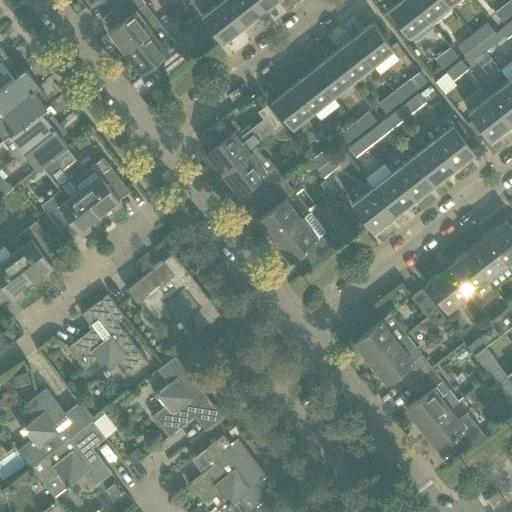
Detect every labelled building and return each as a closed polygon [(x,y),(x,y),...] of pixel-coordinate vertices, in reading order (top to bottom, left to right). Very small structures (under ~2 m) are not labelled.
[(141,0),(120,0),(111,8),(121,21),(108,31),(124,52),(160,23),(141,0)] [(222,0),(221,0),(201,15),(222,42),(242,26),(222,0)] [(253,0),(222,0),(242,26),(262,11),(253,0)] [(275,0),(253,0),(262,11),(275,0)] [(429,20),(413,0),(400,0),(388,10),(408,35),(429,20)] [(448,4),(444,0),(413,0),(429,20),(448,4)] [(502,21),(511,12),(511,2),(510,0),(509,0),(495,12),(502,21)] [(511,18),(504,24),(499,28),(507,38),(511,33),(511,18)] [(478,42),(493,30),(486,21),(471,33),(478,42)] [(186,57),(160,23),(124,52),(140,72),(151,63),(162,76),(186,57)] [(371,65),(392,49),(371,23),(351,39),(371,65)] [(204,29),(193,37),(200,45),(211,36),(204,29)] [(493,30),(478,42),(485,51),(500,39),(493,30)] [(478,42),(471,33),(456,45),(463,54),(478,42)] [(371,65),(351,39),(331,54),(352,80),(371,65)] [(478,42),(463,54),(470,63),(485,51),(478,42)] [(442,67),(457,55),(450,46),(434,58),(442,67)] [(331,54),(312,69),(332,96),(352,80),(331,54)] [(6,56),(0,60),(0,88),(14,77),(14,76),(8,69),(13,65),(6,56)] [(460,60),(445,72),(452,81),(468,69),(460,60)] [(0,114),(1,114),(38,85),(25,68),(14,76),(14,77),(0,88),(0,114)] [(312,69),(292,85),(312,111),(332,96),(312,69)] [(407,79),(392,91),(400,101),(415,89),(415,88),(408,80),(407,79)] [(511,85),(508,81),(488,97),(510,124),(511,122),(511,85)] [(1,114),(14,131),(41,111),(47,107),(40,98),(45,94),(38,85),(1,114)] [(312,111),(292,85),(271,101),(292,127),(312,111)] [(400,101),(392,91),(377,103),(385,113),(400,101)] [(417,92),(402,104),(410,114),(425,102),(417,92)] [(510,124),(488,97),(468,112),(490,140),(510,124)] [(410,114),(402,104),(383,120),(390,129),(410,114)] [(274,132),(282,125),(266,105),(258,111),(274,132)] [(368,110),(352,122),(360,131),(376,120),(368,110)] [(14,131),(9,135),(1,140),(15,157),(59,123),(53,115),(47,119),(41,111),(14,131)] [(390,129),(383,120),(363,135),(370,145),(390,129)] [(360,131),(352,122),(337,133),(345,143),(360,131)] [(59,123),(15,157),(21,164),(28,159),(36,169),(42,165),(53,156),(68,145),(61,136),(66,132),(59,123)] [(451,125),(431,141),(452,169),(473,153),(451,125)] [(235,129),(205,152),(221,173),(255,146),(263,141),(252,127),(240,136),(235,129)] [(370,145),(363,135),(348,147),(356,157),(370,145)] [(431,141),(411,156),(433,184),(452,169),(431,141)] [(255,146),(221,173),(237,194),(251,183),(261,196),(283,178),(273,165),(268,159),(265,158),(255,146)] [(317,169),(332,156),(325,147),(310,160),(317,169)] [(53,156),(42,165),(48,173),(59,165),(53,156)] [(332,156),(317,169),(324,177),(339,165),(332,156)] [(411,156),(391,172),(413,199),(433,184),(411,156)] [(102,157),(82,172),(72,180),(78,188),(98,214),(110,205),(113,209),(121,202),(116,195),(126,187),(102,157)] [(413,199),(391,172),(372,187),(393,215),(413,199)] [(283,178),(261,196),(271,209),(257,219),(273,239),(300,219),(309,211),(294,192),(283,178)] [(393,215),(372,187),(351,203),(373,231),(393,215)] [(98,214),(78,188),(67,197),(59,188),(40,203),(64,234),(75,226),(81,234),(90,227),(87,223),(98,214)] [(309,230),(300,219),(273,239),(289,260),(301,251),(310,264),(335,245),(324,230),(317,236),(311,228),(309,230)] [(58,252),(35,221),(15,236),(22,245),(11,253),(31,279),(42,270),(46,274),(54,268),(48,260),(58,252)] [(511,259),(511,225),(511,227),(506,221),(486,237),(507,264),(511,259)] [(486,237),(466,252),(487,280),(507,264),(486,237)] [(487,280),(466,252),(446,268),(467,295),(487,280)] [(0,296),(7,291),(13,299),(22,292),(19,288),(31,279),(11,253),(0,261),(0,296)] [(187,315),(199,330),(220,313),(173,253),(127,289),(138,303),(141,300),(156,319),(168,309),(178,322),(187,315)] [(467,295),(446,268),(426,284),(447,311),(467,295)] [(427,317),(438,309),(421,288),(410,296),(427,317)] [(123,315),(107,295),(82,315),(90,325),(91,323),(94,327),(67,347),(83,368),(96,358),(106,371),(118,361),(129,374),(146,361),(116,321),(123,315)] [(511,311),(509,308),(489,323),(498,335),(511,324),(511,311)] [(389,313),(382,318),(353,341),(369,362),(405,334),(404,332),(406,325),(396,322),(389,313)] [(8,324),(4,332),(13,337),(18,329),(8,324)] [(405,334),(369,362),(385,382),(398,372),(408,385),(431,367),(405,334)] [(483,347),(489,343),(482,334),(467,346),(473,355),(483,347)] [(483,347),(473,355),(486,370),(496,362),(483,347)] [(157,392),(166,404),(152,414),(168,435),(194,416),(204,429),(222,415),(175,355),(157,369),(169,383),(157,392)] [(431,367),(408,385),(418,398),(406,408),(422,428),(450,407),(458,401),(431,367)] [(28,373),(11,376),(13,388),(30,384),(28,373)] [(30,467),(91,420),(77,402),(64,412),(45,388),(24,404),(33,415),(19,426),(30,440),(17,450),(30,467)] [(458,418),(450,407),(422,428),(438,449),(449,440),(459,453),(484,434),(467,412),(458,418)] [(30,467),(51,493),(53,496),(80,475),(90,488),(111,472),(92,447),(105,437),(91,420),(30,467)] [(201,472),(190,480),(207,501),(218,493),(229,506),(231,505),(236,511),(246,511),(252,508),(256,505),(270,495),(230,444),(222,434),(205,447),(215,461),(201,472)] [(137,447),(126,455),(131,463),(143,454),(137,447)] [(114,483),(105,489),(112,499),(121,492),(114,483)] [(0,511),(7,511),(10,511),(4,489),(0,491),(0,511)] [(42,511),(43,511),(65,511),(53,496),(51,493),(41,501),(46,509),(42,511)]
